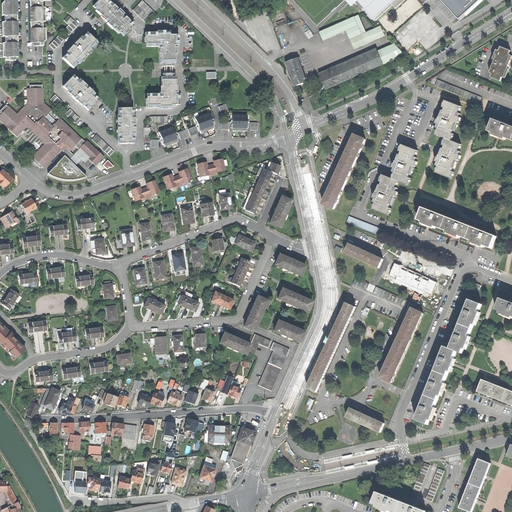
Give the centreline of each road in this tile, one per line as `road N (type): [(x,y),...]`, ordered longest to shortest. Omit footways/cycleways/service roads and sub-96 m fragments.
road 1 (residential): [(274,414),(244,408),(29,420)]
road 2 (residential): [(125,151),(140,145),(141,112),(183,105),(182,30),(144,26),(114,0)]
road 3 (residential): [(303,125),(372,99),(511,13)]
road 4 (residential): [(374,382),(350,401),(328,404),(321,394),(365,297),(402,314)]
road 5 (residential): [(130,326),(234,320),(273,236)]
road 6 (residential): [(274,414),(320,315),(314,246)]
road 7 (residential): [(174,0),(271,93),(285,134)]
road 8 (residential): [(244,494),(407,460)]
road 9 (residential): [(285,134),(262,146),(209,146),(128,175)]
road 10 (unclassified): [(303,125),(268,65),(200,0)]
road 11 (residential): [(121,262),(236,218),(258,228)]
road 12 (residential): [(130,326),(99,350),(33,359),(8,375),(0,369)]
road 13 (residential): [(451,294),(384,266),(386,255),(343,237)]
road 14 (residential): [(0,274),(47,254),(121,262)]
